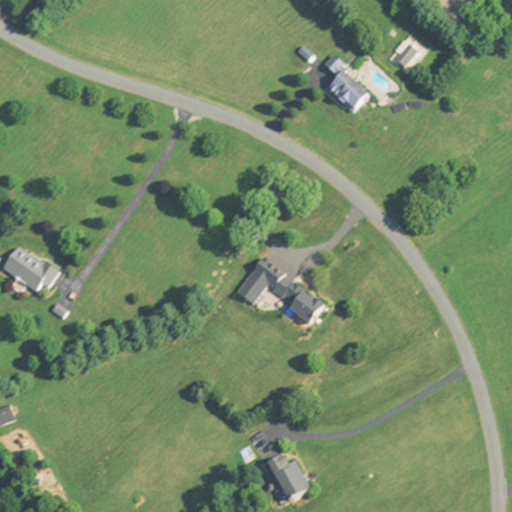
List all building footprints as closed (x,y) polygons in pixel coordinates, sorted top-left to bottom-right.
[(400,57),(414,69),(428,52),(414,40),(400,57)] [(334,68),(347,82),(337,92),(362,117),(377,103),(349,75),(356,69),(345,57),(334,68)] [(51,298),(67,274),(26,248),(10,272),(51,298)] [(270,263),(247,295),(263,307),(275,291),(323,326),(335,310),(270,263)] [(22,423),(19,409),(2,412),(5,426),(22,423)] [(279,466),(298,507),(320,497),(301,456),(279,466)]
